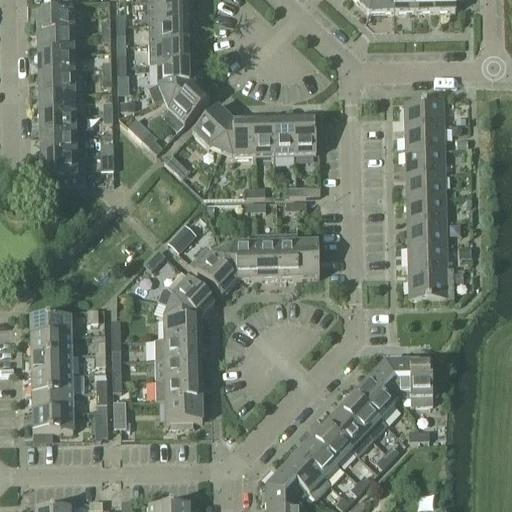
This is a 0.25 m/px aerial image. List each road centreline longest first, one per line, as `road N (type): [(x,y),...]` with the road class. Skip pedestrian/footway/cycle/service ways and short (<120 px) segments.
road 1 (residential): [(227,474),(356,338),(349,75)]
road 2 (residential): [(0,479),(227,474)]
road 3 (residential): [(9,0),(12,186)]
road 4 (residential): [(349,75),(493,70)]
